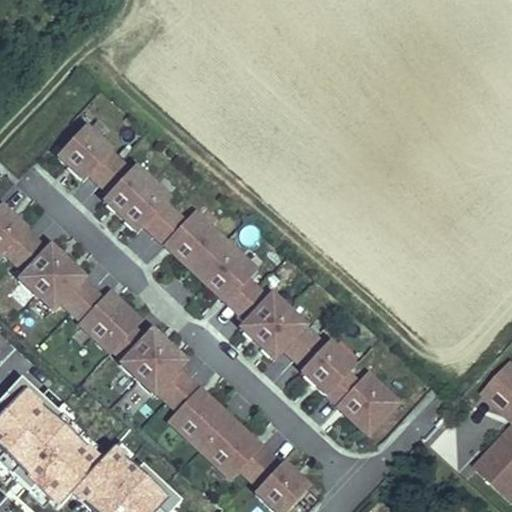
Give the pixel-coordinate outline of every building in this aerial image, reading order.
[(110,154),(84,130),(57,159),(83,183),(89,176),(110,154)] [(89,176),(110,195),(131,173),(110,154),(89,176)] [(110,195),(103,203),(137,235),(143,228),(166,203),(168,201),(135,169),(131,173),(110,195)] [(143,228),(164,247),(187,223),(166,203),(143,228)] [(26,232),(0,208),(0,259),(5,255),(26,232)] [(256,271),(195,214),(187,223),(164,247),(226,304),(247,282),(256,271)] [(5,255),(26,274),(47,252),(26,232),(5,255)] [(26,274),(18,282),(52,314),(62,302),(83,280),(50,248),(47,252),(26,274)] [(62,302),(83,322),(104,300),(83,280),(62,302)] [(226,304),(246,323),(267,301),(247,282),(226,304)] [(141,323),(110,294),(104,300),(83,322),(80,326),(111,355),(111,354),(134,330),(141,323)] [(239,331),(272,362),(304,328),(271,297),(246,323),(239,331)] [(283,351),(304,371),(325,348),(304,328),(283,351)] [(145,341),(134,330),(111,354),(122,365),(145,341)] [(120,367),(153,398),(157,394),(178,372),(185,364),(152,333),(145,341),(122,365),(120,367)] [(348,375),(354,369),(328,345),(325,348),(301,375),(327,399),(348,375)] [(477,471),(511,503),(511,367),(485,396),(511,420),(511,418),(511,442),(510,445),(505,440),(477,471)] [(199,391),(178,372),(157,394),(178,413),(199,391)] [(327,399),(337,408),(358,385),(348,375),(327,399)] [(337,408),(368,437),(398,405),(367,376),(358,385),(337,408)] [(173,511),(180,504),(138,472),(136,475),(111,452),(98,466),(75,445),(81,437),(20,381),(0,402),(0,467),(29,494),(35,488),(59,510),(71,497),(87,511),(173,511)] [(260,448),(199,391),(178,413),(168,424),(230,481),(239,471),(260,448)] [(281,467),(260,448),(239,471),(260,490),(281,467)] [(287,511),(308,490),(282,466),(281,467),(260,490),(255,495),(272,511),(287,511)]
